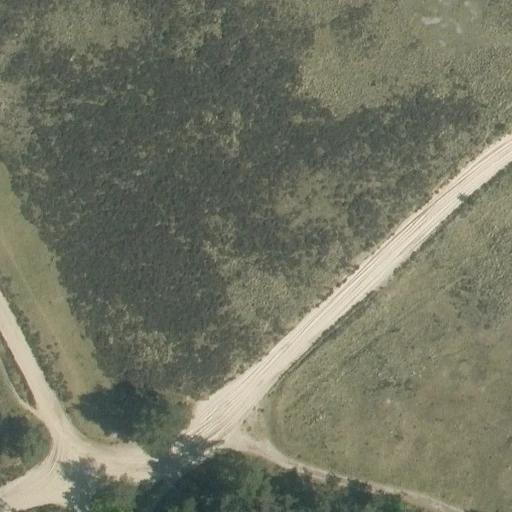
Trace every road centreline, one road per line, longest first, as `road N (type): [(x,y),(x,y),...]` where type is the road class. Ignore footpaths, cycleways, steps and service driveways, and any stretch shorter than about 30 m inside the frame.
road 1 (track): [(0,511),(208,433),(511,150)]
road 2 (track): [(81,511),(81,479),(0,313)]
